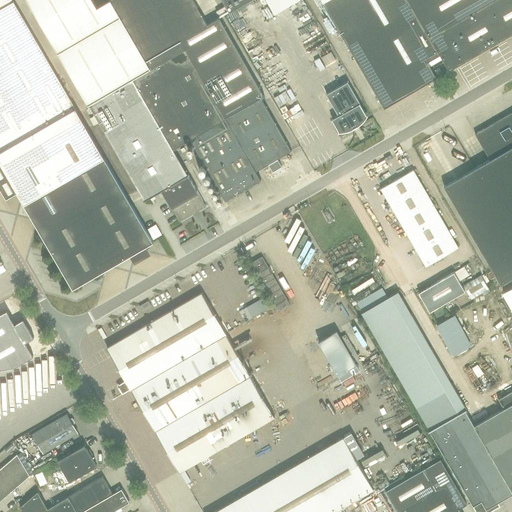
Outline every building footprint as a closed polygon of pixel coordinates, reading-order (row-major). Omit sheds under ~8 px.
[(0,0),(0,180),(88,129),(81,117),(76,108),(12,0),(0,0)] [(27,0),(89,104),(133,78),(151,68),(146,60),(111,0),(108,0),(97,7),(93,0),(27,0)] [(173,149),(191,139),(226,200),(261,179),(256,171),(291,150),(261,98),(265,96),(220,17),(207,25),(193,0),(111,0),(146,60),(181,40),(185,48),(151,68),(133,78),(173,149)] [(222,0),(229,12),(250,0),(222,0)] [(266,0),(275,14),(299,0),(266,0)] [(449,70),(461,63),(511,33),(511,0),(326,0),(323,2),(331,16),(385,107),(436,77),(427,62),(440,54),(449,70)] [(219,17),(228,11),(225,6),(216,12),(219,17)] [(173,149),(133,78),(89,104),(144,200),(162,190),(180,221),(206,206),(198,192),(173,149)] [(363,121),(365,119),(368,115),(366,114),(360,103),(348,81),(326,94),(338,115),(335,117),(332,119),(339,130),(339,132),(346,131),(348,130),(351,130),(353,129),(356,128),(358,126),(360,125),(362,123),(363,121)] [(295,103),(286,107),(290,118),(299,115),(295,103)] [(511,111),(475,133),(490,159),(444,186),(501,284),(511,278),(511,111)] [(33,219),(113,173),(110,167),(88,129),(0,180),(0,186),(7,198),(17,192),(33,219)] [(278,159),(269,165),(273,172),(282,167),(278,159)] [(423,186),(413,170),(381,188),(390,204),(423,186)] [(113,173),(33,219),(73,288),(129,255),(135,264),(151,255),(146,246),(153,242),(113,173)] [(399,220),(432,201),(423,186),(390,204),(399,220)] [(399,220),(402,224),(408,235),(441,216),(432,201),(399,220)] [(443,257),(434,241),(450,232),(441,216),(408,235),(427,266),(443,257)] [(156,224),(147,229),(153,240),(162,234),(156,224)] [(443,257),(459,248),(450,232),(434,241),(443,257)] [(252,264),(278,310),(289,304),(262,257),(252,264)] [(430,311),(465,291),(454,272),(419,292),(430,311)] [(472,299),(489,289),(481,275),(464,285),(472,299)] [(511,308),(511,286),(503,292),(511,308)] [(132,389),(227,334),(202,292),(107,347),(127,380),(120,384),(118,384),(117,387),(119,387),(123,393),(132,389)] [(462,412),(393,295),(361,313),(430,430),(459,413),(459,414),(462,412)] [(511,336),(490,299),(463,316),(498,376),(511,367),(511,336)] [(142,311),(151,306),(148,301),(139,306),(142,311)] [(0,368),(16,366),(33,356),(25,342),(34,337),(24,319),(15,324),(7,310),(0,314),(0,368)] [(356,364),(337,331),(319,341),(338,374),(356,364)] [(227,334),(132,389),(180,471),(275,416),(227,334)] [(511,391),(499,399),(504,408),(471,427),(510,495),(511,493),(511,391)] [(497,502),(510,495),(471,427),(462,412),(459,414),(459,413),(430,430),(477,511),(490,511),(500,506),(497,502)] [(72,418),(70,419),(67,413),(33,433),(44,452),(78,432),(73,424),(75,423),(75,422),(73,418),(72,418)] [(332,511),(374,488),(344,436),(213,511),(332,511)] [(70,481),(97,466),(85,445),(58,460),(70,481)] [(0,482),(1,484),(24,465),(17,454),(0,469),(0,482)] [(425,469),(386,492),(397,511),(461,511),(459,508),(467,504),(441,460),(425,469)] [(1,484),(9,493),(30,475),(24,465),(1,484)] [(108,478),(111,485),(122,480),(119,473),(108,478)] [(114,493),(103,476),(68,496),(77,511),(112,511),(130,502),(122,488),(114,493)] [(0,501),(9,493),(1,484),(0,485),(0,501)] [(77,511),(68,496),(48,508),(38,491),(20,507),(22,511),(77,511)]
